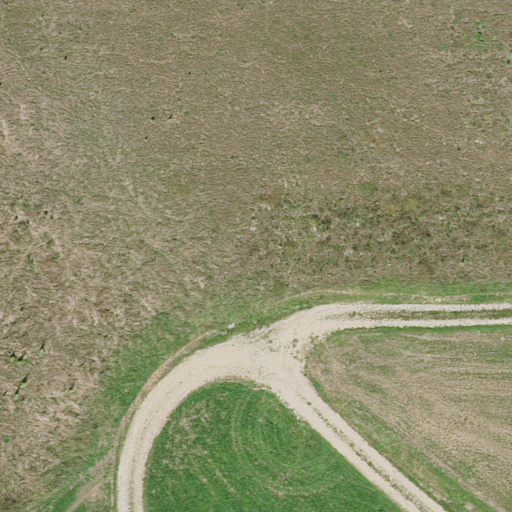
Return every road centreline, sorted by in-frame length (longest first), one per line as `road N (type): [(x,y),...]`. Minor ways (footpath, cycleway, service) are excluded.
road 1 (track): [(511,318),(307,318),(254,344),(339,444),(423,511)]
road 2 (track): [(118,511),(132,427),(184,379),(254,344)]
